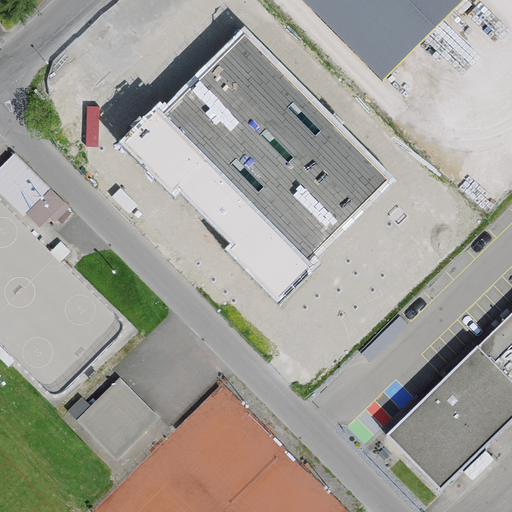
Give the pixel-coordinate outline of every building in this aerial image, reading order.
[(297,0),(386,87),(473,0),(297,0)] [(308,269),(382,196),(238,51),(151,137),(304,291),(317,278),(308,269)] [(60,208),(13,158),(0,170),(0,202),(20,223),(24,219),(36,231),(60,208)] [(218,251),(257,294),(280,273),(240,230),(218,251)] [(67,257),(56,247),(47,258),(58,267),(67,257)] [(511,423),(511,315),(386,439),(440,494),(511,423)] [(407,326),(399,319),(362,356),(370,364),(407,326)] [(155,424),(118,386),(90,413),(80,403),(65,417),(111,466),(155,424)]
